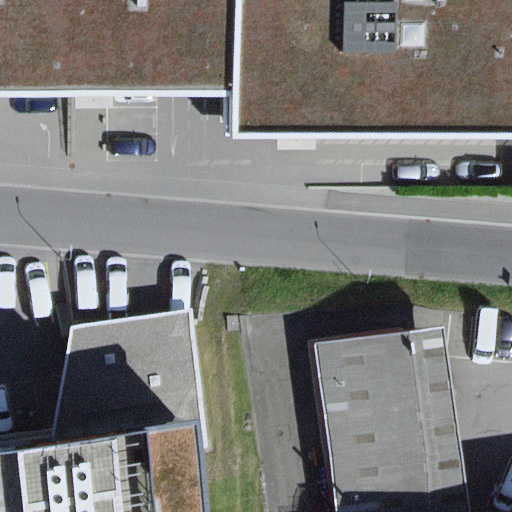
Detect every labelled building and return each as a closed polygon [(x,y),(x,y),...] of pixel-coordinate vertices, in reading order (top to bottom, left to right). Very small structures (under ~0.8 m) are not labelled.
[(0,0),(0,89),(202,85),(199,0),(0,0)] [(511,0),(199,0),(202,85),(203,133),(511,126),(511,0)] [(76,329),(60,427),(204,409),(194,312),(76,329)] [(475,511),(452,329),(315,347),(336,511),(475,511)] [(0,434),(0,511),(216,511),(204,409),(60,427),(0,434)]
